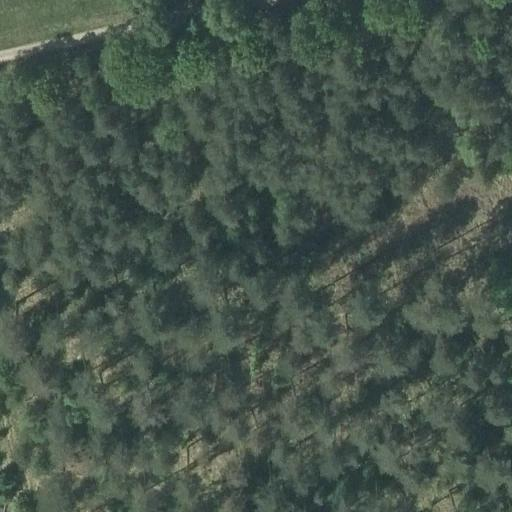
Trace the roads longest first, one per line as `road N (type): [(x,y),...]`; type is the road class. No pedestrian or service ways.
road 1 (track): [(287,0),(0,67)]
road 2 (unknown): [(168,0),(0,40)]
